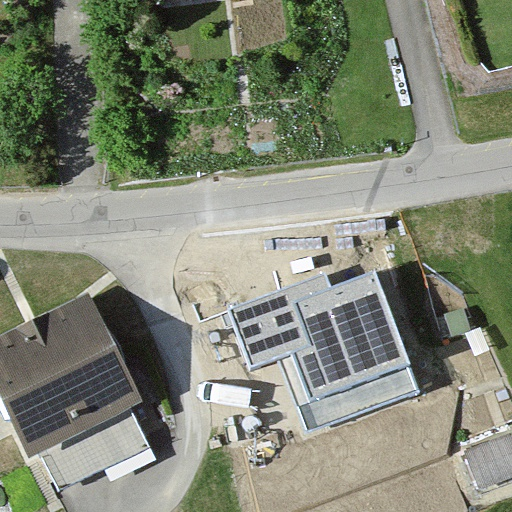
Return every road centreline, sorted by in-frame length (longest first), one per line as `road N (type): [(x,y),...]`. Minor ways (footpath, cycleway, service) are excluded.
road 1 (tertiary): [(0,220),(127,215),(446,175)]
road 2 (residential): [(401,0),(446,175)]
